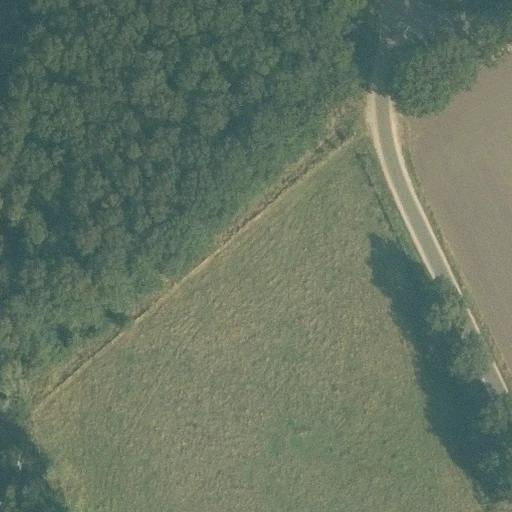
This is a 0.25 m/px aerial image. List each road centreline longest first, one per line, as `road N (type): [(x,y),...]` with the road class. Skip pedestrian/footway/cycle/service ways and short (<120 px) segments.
road 1 (track): [(394,75),(18,400),(63,511)]
road 2 (unclassified): [(511,406),(388,151),(385,111),(409,14)]
